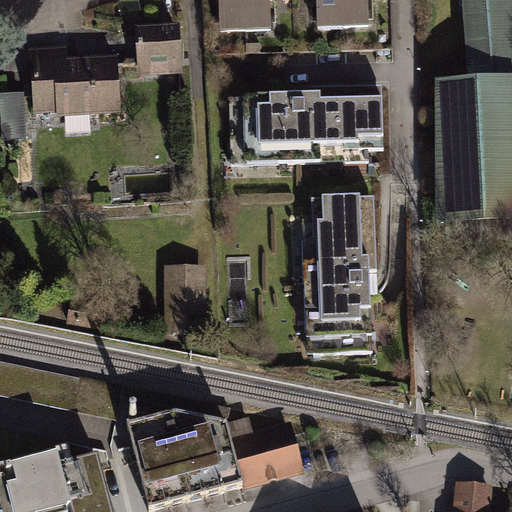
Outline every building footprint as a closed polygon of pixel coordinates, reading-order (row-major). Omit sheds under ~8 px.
[(243,0),(219,0),(220,27),(244,26),(243,0)] [(243,0),(244,26),(269,26),(268,0),(243,0)] [(342,0),(318,0),(319,23),(343,22),(342,0)] [(342,0),(343,22),(368,22),(367,0),(342,0)] [(450,239),(511,235),(511,0),(466,0),(473,87),(442,89),(442,225),(450,225),(450,239)] [(137,31),(139,83),(184,81),(181,29),(137,31)] [(31,52),(34,118),(57,117),(57,123),(123,120),(120,61),(70,64),(69,51),(31,52)] [(384,154),(382,91),(308,93),(308,99),(230,101),(232,168),(370,165),(369,154),(384,154)] [(26,98),(1,99),(2,142),(27,141),(26,98)] [(308,357),(375,355),(371,266),(377,266),(374,202),(313,204),(313,219),(302,219),(308,357)] [(209,271),(167,271),(167,339),(209,339),(209,271)] [(107,310),(73,304),(69,325),(103,331),(107,310)] [(0,363),(0,392),(118,417),(122,399),(121,399),(124,387),(81,378),(81,380),(0,363)] [(230,409),(124,387),(121,399),(122,399),(228,421),(230,409)] [(156,511),(243,489),(226,427),(176,417),(128,429),(149,511),(156,511)] [(226,427),(243,489),(302,473),(290,431),(254,441),(249,421),(226,427)] [(112,511),(98,460),(59,470),(70,510),(70,511),(112,511)] [(0,511),(62,511),(70,510),(59,470),(56,461),(0,476),(0,511)] [(486,511),(488,490),(461,487),(458,511),(486,511)]
